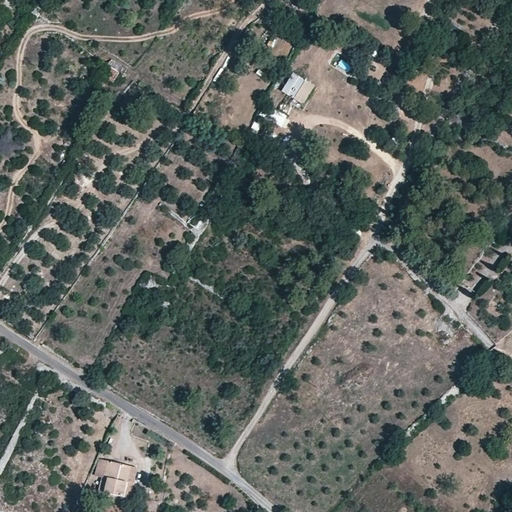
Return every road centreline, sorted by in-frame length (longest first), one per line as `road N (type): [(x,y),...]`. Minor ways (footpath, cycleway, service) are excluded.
road 1 (track): [(227,468),(380,235),(489,346)]
road 2 (unclassified): [(277,511),(227,468),(0,327)]
road 3 (unknown): [(380,235),(388,198),(509,0)]
